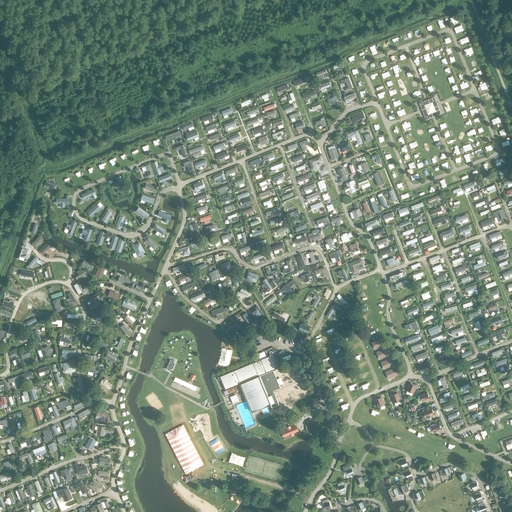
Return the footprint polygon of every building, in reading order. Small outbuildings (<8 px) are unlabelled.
[(326,69),(316,73),(318,79),(323,77),(322,74),(327,72),(326,69)] [(304,77),(295,80),(296,86),(306,83),(304,77)] [(349,78),(341,80),(342,84),(346,82),(349,89),(352,88),(352,87),(349,78)] [(481,81),(484,88),(489,86),(486,79),(481,81)] [(319,85),(321,90),(332,86),(330,81),(319,85)] [(303,93),(305,98),(308,97),(309,99),(316,97),(315,94),(317,93),(315,88),(303,93)] [(356,92),(344,97),(346,101),(357,96),(356,92)] [(295,101),(292,93),(287,95),(289,100),(291,99),(292,102),(295,101)] [(419,103),(420,105),(426,119),(441,113),(434,97),(419,103)] [(223,108),(225,114),(233,112),(231,106),(223,108)] [(402,107),(396,109),(398,117),(404,114),(402,107)] [(361,111),(352,115),(354,122),(364,118),(361,111)] [(212,114),(202,118),(203,121),(204,121),(208,119),(210,123),(214,121),(213,119),(212,118),(213,117),(212,114)] [(372,123),(377,120),(374,114),(369,116),(372,123)] [(321,120),(315,122),(317,125),(322,124),(323,126),(326,125),(324,117),(320,119),(321,120)] [(262,127),(253,131),(254,135),(260,133),(261,135),(264,134),(263,131),(264,131),(262,127)] [(166,141),(180,135),(179,130),(165,136),(166,141)] [(185,137),(188,141),(198,135),(195,131),(185,137)] [(357,131),(348,135),(349,138),(355,136),(359,144),(362,143),(357,131)] [(370,133),(364,135),(366,139),(367,142),(370,141),(373,140),(370,133)] [(266,136),(258,139),(261,145),(269,142),(266,136)] [(307,140),(300,143),(303,151),(307,149),(305,145),(309,143),(307,140)] [(348,141),(339,145),(342,152),(350,148),(348,141)] [(202,146),(189,150),(190,154),(193,153),(194,157),(198,155),(202,154),(200,151),(204,149),(202,146)] [(331,147),(328,148),(329,150),(331,155),(330,155),(332,160),(339,157),(337,151),(336,151),(335,148),(334,147),(332,148),(331,147)] [(320,156),(309,160),(312,170),(317,168),(315,163),(322,161),(320,156)] [(434,156),(429,158),(432,164),(437,162),(434,156)] [(190,160),(183,163),(184,167),(187,166),(189,172),(194,170),(190,160)] [(367,162),(361,164),(363,170),(363,172),(370,170),(367,162)] [(143,166),(148,178),(154,175),(148,163),(143,166)] [(294,168),(296,174),(305,170),(303,165),(294,168)] [(227,176),(239,173),(238,167),(226,170),(227,176)] [(223,172),(213,176),(215,180),(216,180),(221,178),(222,180),(226,178),(223,172)] [(283,173),(274,177),(275,179),(273,180),(276,185),(287,180),(283,173)] [(369,185),(366,178),(358,182),(361,189),(369,185)] [(347,186),(344,187),(346,191),(349,190),(350,193),(355,191),(353,184),(355,183),(354,180),(346,183),(347,186)] [(202,181),(194,184),(196,191),(205,187),(202,181)] [(155,193),(157,188),(145,183),(143,188),(155,193)] [(226,184),(216,189),(218,192),(228,187),(226,184)] [(485,188),(488,193),(495,189),(493,184),(485,188)] [(152,203),(153,198),(140,195),(138,200),(152,203)] [(222,203),(228,201),(226,195),(219,197),(222,203)] [(321,201),(309,206),(310,210),(323,205),(321,201)] [(429,210),(431,216),(441,213),(440,211),(442,210),(441,206),(429,210)] [(149,214),(138,207),(135,211),(146,219),(149,214)] [(288,209),(289,212),(285,213),(286,218),(299,215),(297,210),(292,211),(291,208),(288,209)] [(359,208),(352,211),(354,218),(355,218),(362,215),(359,208)] [(503,209),(493,213),(495,218),(497,217),(498,219),(499,221),(506,218),(503,209)] [(106,210),(101,221),(105,223),(111,212),(106,210)] [(134,214),(129,216),(134,227),(139,225),(134,214)] [(421,215),(413,218),(416,226),(419,225),(418,222),(420,221),(420,219),(421,219),(421,218),(422,217),(421,215)] [(341,216),(332,219),(333,223),(336,222),(337,226),(341,224),(340,221),(343,220),(341,216)] [(376,219),(364,223),(366,228),(378,224),(376,219)] [(192,232),(190,232),(192,236),(200,234),(197,223),(193,224),(195,231),(192,232)] [(163,235),(166,231),(154,224),(152,228),(163,235)] [(286,226),(276,230),(279,237),(289,233),(286,226)] [(83,229),(82,234),(85,235),(84,239),(89,241),(93,229),(88,227),(87,231),(83,229)] [(377,236),(384,233),(382,228),(371,233),(372,237),(377,235),(377,236)] [(438,233),(440,238),(453,233),(452,228),(438,233)] [(313,233),(309,234),(309,236),(311,243),(315,241),(315,240),(316,239),(322,237),(321,232),(319,233),(318,229),(313,231),(313,233)] [(496,236),(501,234),(500,231),(487,235),(489,240),(497,237),(496,236)] [(231,243),(230,237),(233,237),(231,233),(223,236),(226,245),(231,243)] [(39,235),(31,242),(34,246),(42,239),(39,235)] [(217,238),(209,241),(211,247),(219,244),(217,238)] [(327,239),(325,240),(326,244),(328,244),(330,249),(334,247),(331,238),(327,239)] [(423,249),(428,247),(429,250),(436,247),(434,241),(422,245),(423,249)] [(469,244),(471,250),(477,249),(476,242),(469,244)] [(38,250),(42,254),(49,247),(46,243),(38,250)] [(139,243),(132,247),(135,253),(137,256),(137,257),(145,253),(139,243)] [(357,243),(349,246),(352,253),(354,252),(359,250),(357,243)] [(181,248),(179,249),(180,253),(182,252),(183,256),(191,254),(188,246),(181,248)] [(458,247),(450,250),(453,256),(460,252),(458,247)] [(19,256),(24,258),(25,258),(28,250),(21,248),(19,256)] [(340,250),(329,254),(331,259),(342,255),(340,250)] [(316,256),(314,251),(308,253),(311,259),(316,256)] [(264,252),(253,257),(254,261),(260,259),(261,262),(266,260),(264,257),(265,256),(264,252)] [(296,257),(300,267),(305,265),(301,255),(296,257)] [(35,257),(29,265),(31,267),(36,262),(41,265),(43,261),(38,259),(36,257),(35,257)] [(394,257),(387,260),(389,266),(398,263),(397,259),(395,260),(394,257)] [(455,266),(460,264),(459,261),(460,260),(459,257),(449,261),(451,265),(454,264),(455,266)] [(361,259),(350,263),(353,273),(357,271),(356,269),(355,266),(359,264),(363,263),(361,259)] [(82,260),(80,266),(90,270),(92,264),(82,260)] [(289,267),(283,269),(285,273),(294,270),(290,260),(286,261),(289,267)] [(184,264),(172,268),(174,272),(176,272),(177,275),(182,273),(181,270),(185,269),(184,264)] [(99,266),(96,275),(102,277),(103,274),(104,270),(105,270),(105,268),(99,266)] [(321,268),(315,271),(316,274),(317,274),(321,272),(323,277),(328,276),(325,267),(321,268)] [(79,275),(75,277),(77,281),(89,275),(80,269),(76,271),(79,275)] [(218,269),(209,273),(213,280),(220,276),(218,273),(220,272),(218,269)] [(343,269),(338,272),(340,276),(343,275),(345,280),(348,278),(343,269)] [(403,271),(390,276),(392,281),(405,275),(403,271)] [(249,272),(246,279),(251,281),(252,277),(258,279),(259,275),(256,274),(249,272)] [(303,276),(301,276),(303,280),(304,279),(305,282),(309,280),(308,277),(312,276),(310,272),(303,276)] [(24,288),(36,284),(32,275),(25,278),(26,282),(23,283),(24,288)] [(126,286),(128,280),(117,275),(115,281),(126,286)] [(201,278),(199,280),(199,282),(202,288),(205,287),(204,285),(207,284),(205,281),(203,282),(201,278)] [(264,288),(262,290),(265,293),(269,289),(272,287),(273,288),(277,285),(273,280),(269,283),(266,279),(265,279),(263,281),(264,283),(267,286),(264,288)] [(291,281),(281,288),(284,291),(287,289),(288,292),(292,289),(290,287),(293,284),(295,283),(293,280),(291,281)] [(77,283),(74,285),(78,293),(79,294),(82,292),(83,293),(84,294),(85,294),(86,294),(86,293),(87,293),(87,292),(88,292),(88,291),(88,290),(87,290),(87,289),(86,288),(85,288),(84,288),(83,289),(82,289),(81,287),(80,288),(77,284),(77,283)] [(136,284),(134,288),(144,292),(145,288),(146,284),(142,283),(141,286),(136,284)] [(467,293),(474,291),(472,285),(461,288),(462,292),(466,290),(467,293)] [(351,286),(342,291),(344,295),(350,292),(349,290),(352,288),(351,286)] [(329,299),(333,290),(326,288),(323,296),(329,299)] [(497,289),(488,293),(490,299),(494,298),(493,296),(498,294),(499,293),(497,289)] [(110,290),(107,297),(116,301),(119,295),(119,294),(110,290)] [(198,290),(189,295),(192,300),(201,295),(198,290)] [(71,303),(76,301),(71,291),(67,293),(71,303)] [(422,300),(429,297),(427,291),(419,294),(422,300)] [(337,299),(341,305),(346,302),(340,293),(337,295),(338,298),(337,299)] [(102,305),(97,294),(96,294),(90,297),(89,298),(90,301),(90,302),(90,304),(92,304),(93,308),(102,305)] [(274,295),(266,302),(268,305),(277,298),(274,295)] [(312,306),(316,308),(321,297),(316,295),(312,306)] [(124,300),(121,305),(133,310),(136,305),(129,302),(130,300),(125,298),(124,300)] [(236,299),(227,303),(228,306),(229,306),(230,306),(234,308),(235,303),(237,302),(236,299)] [(4,300),(2,306),(11,309),(14,301),(10,300),(9,302),(4,300)] [(26,305),(23,302),(20,304),(31,315),(38,308),(31,300),(26,305)] [(464,311),(473,308),(470,301),(461,304),(464,311)] [(329,318),(332,313),(336,315),(340,308),(333,304),(326,316),(329,318)] [(258,306),(249,312),(256,320),(264,314),(258,306)] [(0,313),(9,317),(11,313),(0,308),(0,313)] [(21,308),(18,312),(26,319),(29,315),(21,308)] [(311,322),(315,312),(310,310),(306,320),(311,322)] [(127,314),(124,318),(130,325),(133,322),(130,319),(131,318),(127,314)] [(452,318),(443,321),(446,328),(448,327),(447,324),(453,322),(452,318)] [(416,321),(405,326),(406,329),(411,327),(412,330),(418,327),(416,321)] [(124,323),(120,326),(127,335),(132,332),(124,323)] [(307,334),(310,327),(302,323),(299,330),(307,334)] [(108,340),(111,341),(115,331),(112,330),(112,331),(109,329),(107,332),(110,333),(111,333),(108,340)] [(504,330),(497,332),(500,341),(504,339),(502,334),(505,333),(504,330)] [(20,341),(31,337),(29,333),(18,337),(20,341)] [(256,343),(258,337),(247,333),(245,338),(256,343)] [(61,337),(60,340),(60,341),(64,342),(63,344),(67,345),(68,343),(70,344),(71,340),(61,337)] [(120,355),(123,353),(116,346),(114,349),(120,355)] [(108,351),(105,357),(114,362),(117,356),(114,354),(112,353),(108,351)] [(426,351),(414,356),(416,360),(428,355),(426,351)] [(442,361),(442,360),(449,357),(448,353),(437,357),(439,362),(442,361)] [(85,354),(84,358),(85,358),(90,359),(89,362),(93,363),(94,360),(93,360),(94,356),(85,354)] [(219,380),(222,379),(226,388),(226,390),(241,384),(252,409),(252,411),(269,405),(270,408),(272,407),(273,410),(276,408),(276,406),(279,404),(274,390),(280,388),(274,372),(280,370),(274,354),(271,355),(220,376),(218,377),(219,380)] [(285,357),(289,366),(294,364),(291,355),(290,355),(285,357)] [(74,362),(60,364),(60,367),(64,367),(64,372),(75,371),(74,362)] [(93,376),(93,366),(89,366),(89,371),(84,371),(84,376),(93,376)] [(32,372),(22,375),(23,381),(34,377),(32,372)] [(18,376),(8,379),(9,383),(11,382),(15,381),(16,385),(20,383),(18,376)] [(63,386),(62,379),(60,380),(59,376),(54,377),(56,387),(63,386)] [(444,376),(440,378),(444,388),(448,387),(444,376)] [(175,377),(174,381),(196,390),(197,387),(175,377)] [(102,380),(97,386),(106,392),(111,386),(106,383),(103,381),(102,380)] [(407,390),(406,394),(411,396),(413,393),(413,392),(416,385),(411,383),(411,382),(409,381),(408,384),(409,385),(407,390)] [(47,383),(44,386),(51,393),(53,391),(47,383)] [(420,395),(417,396),(419,400),(421,399),(422,401),(428,399),(428,401),(431,400),(430,397),(429,398),(427,392),(420,395)] [(392,394),(390,395),(391,398),(392,397),(394,402),(395,402),(396,406),(401,404),(400,400),(401,400),(398,393),(393,395),(392,394)] [(376,398),(373,399),(375,402),(376,402),(378,407),(384,405),(381,397),(376,399),(376,398)] [(66,399),(57,403),(60,409),(66,407),(67,410),(71,408),(70,405),(69,405),(66,399)] [(104,422),(105,420),(107,415),(101,413),(103,406),(100,405),(95,418),(104,422)] [(435,413),(434,413),(431,406),(423,409),(424,411),(423,411),(423,412),(420,413),(422,419),(425,417),(426,418),(432,416),(433,417),(436,416),(435,413)] [(87,408),(77,414),(79,418),(90,413),(87,408)] [(73,418),(63,422),(66,427),(70,425),(73,430),(77,428),(73,418)] [(318,433),(320,431),(319,430),(320,429),(320,426),(316,422),(313,423),(311,421),(307,424),(309,427),(310,429),(313,433),(316,433),(317,432),(318,433)] [(443,431),(442,428),(441,429),(439,423),(436,424),(436,423),(430,425),(432,430),(433,430),(434,432),(439,430),(440,432),(443,431)] [(97,429),(96,434),(102,435),(102,436),(103,436),(104,435),(104,431),(113,432),(113,428),(97,426),(97,429)] [(297,426),(282,432),(284,436),(299,430),(297,426)] [(49,429),(43,431),(44,436),(45,436),(48,435),(50,439),(53,438),(49,429)] [(67,434),(57,437),(58,441),(59,444),(64,442),(63,439),(68,438),(67,434)] [(28,436),(19,440),(20,444),(26,442),(27,445),(31,444),(28,436)] [(89,439),(85,447),(91,450),(96,441),(90,438),(89,439)] [(54,442),(48,445),(51,452),(57,449),(54,442)] [(44,446),(32,450),(36,460),(40,458),(39,455),(46,452),(44,446)] [(29,452),(19,456),(19,457),(20,460),(27,458),(29,465),(33,463),(29,452)] [(100,457),(99,465),(109,466),(110,458),(100,457)] [(403,468),(408,465),(406,459),(400,461),(403,468)] [(10,460),(3,463),(5,470),(12,467),(10,460)] [(350,464),(343,467),(344,470),(346,469),(346,471),(348,475),(348,476),(354,474),(351,467),(350,464)] [(86,466),(77,467),(78,475),(87,473),(86,466)] [(444,475),(450,473),(448,467),(441,470),(442,470),(439,471),(441,476),(444,475)] [(410,470),(409,468),(399,472),(401,475),(405,473),(407,479),(413,476),(410,470)] [(64,470),(60,472),(62,476),(65,475),(67,480),(71,478),(67,469),(64,470)] [(56,472),(51,474),(57,487),(61,485),(56,472)] [(428,475),(431,480),(437,478),(435,472),(428,475)] [(465,473),(458,476),(460,481),(467,478),(465,473)] [(428,481),(429,481),(427,476),(426,476),(419,479),(417,480),(419,485),(421,484),(428,481)] [(356,480),(359,485),(365,483),(363,477),(356,480)] [(38,492),(42,491),(37,480),(33,482),(38,492)] [(93,481),(89,485),(96,493),(101,487),(94,480),(93,481)] [(476,481),(471,483),(473,490),(479,488),(476,481)] [(78,484),(75,485),(77,491),(80,489),(83,494),(86,493),(82,482),(78,484)] [(338,486),(341,492),(346,490),(344,483),(338,486)] [(408,492),(408,491),(409,488),(406,487),(405,484),(398,487),(393,489),(396,496),(401,494),(408,492)] [(28,489),(25,490),(26,493),(29,492),(30,496),(34,495),(30,485),(26,486),(28,489)] [(20,499),(24,496),(18,488),(15,490),(20,499)] [(60,490),(57,491),(57,493),(59,498),(62,496),(65,501),(72,498),(68,488),(60,491),(60,490)] [(415,499),(422,497),(422,496),(424,495),(422,491),(420,491),(417,492),(417,491),(415,492),(415,493),(413,494),(412,494),(412,497),(414,500),(415,499)] [(325,493),(315,497),(319,506),(323,504),(321,499),(327,496),(325,493)] [(475,494),(478,503),(482,501),(483,500),(480,493),(478,493),(477,493),(475,493),(475,494)] [(52,496),(43,500),(45,504),(50,502),(53,508),(57,507),(52,496)] [(323,501),(323,503),(325,509),(323,510),(322,509),(321,511),(324,511),(324,510),(326,510),(326,509),(328,510),(329,508),(332,507),(329,501),(328,499),(323,501)] [(365,507),(363,501),(356,504),(358,510),(365,507)] [(39,502),(32,504),(34,511),(40,511),(42,511),(39,502)] [(479,505),(476,506),(478,511),(484,511),(487,511),(486,509),(487,506),(485,505),(484,502),(478,504),(479,505)] [(93,507),(90,509),(91,511),(108,511),(107,509),(104,510),(103,507),(101,504),(101,503),(93,506),(93,507)]
